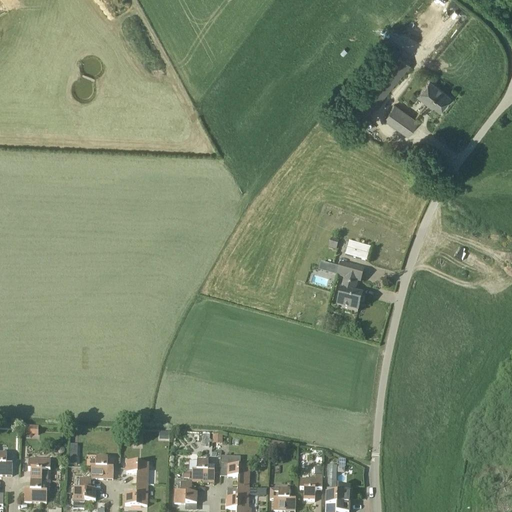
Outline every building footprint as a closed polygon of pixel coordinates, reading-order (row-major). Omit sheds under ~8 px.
[(0,0),(0,12),(26,0),(0,0)] [(390,49),(344,109),(363,124),(410,65),(390,49)] [(429,81),(417,96),(427,104),(429,102),(440,111),(450,98),(429,81)] [(418,122),(414,119),(395,106),(385,119),(408,136),(418,122)] [(465,230),(460,239),(490,256),(495,247),(465,230)] [(336,250),(339,242),(331,239),(328,248),(336,250)] [(349,242),(345,256),(367,262),(371,249),(349,242)] [(478,272),(483,262),(450,242),(444,252),(478,272)] [(344,280),(336,307),(358,313),(360,304),(364,305),(366,297),(354,294),(357,283),(360,284),(364,271),(340,264),(336,277),(344,280)] [(321,330),(324,321),(316,319),(313,327),(321,330)] [(29,427),(29,436),(40,435),(40,426),(29,427)] [(213,436),(213,444),(222,445),(223,436),(213,436)] [(0,477),(12,477),(13,466),(6,466),(7,455),(0,454),(0,477)] [(240,458),(228,458),(221,457),(220,478),(227,478),(227,479),(238,479),(238,489),(249,490),(250,468),(240,468),(240,458)] [(91,469),(91,480),(113,481),(113,470),(107,470),(108,459),(96,458),(96,469),(91,469)] [(31,482),(50,483),(51,461),(29,460),(28,472),(31,472),(31,482)] [(192,472),(192,484),(214,485),(214,473),(208,473),(208,462),(197,462),(197,473),(192,472)] [(137,486),(148,486),(149,465),(127,464),(126,474),(137,474),(137,486)] [(328,467),(327,489),(336,490),(337,467),(328,467)] [(300,481),(300,492),(304,492),(304,502),(315,503),(315,493),(322,493),(322,476),(315,476),(315,481),(300,481)] [(90,491),(91,480),(80,480),(79,491),(74,490),(73,510),(84,510),(84,502),(96,502),(96,491),(90,491)] [(50,494),(50,483),(31,482),(30,493),(25,492),(24,504),(47,504),(47,494),(50,494)] [(191,495),(192,484),(181,483),(180,494),(175,494),(174,505),(197,506),(197,495),(191,495)] [(147,508),(148,486),(137,486),(136,496),(126,496),(125,507),(147,508)] [(349,511),(350,488),(337,487),(337,495),(326,494),(325,511),(349,511)] [(248,511),(249,490),(238,489),(237,500),(227,499),(226,511),(237,511),(236,511),(250,511),(251,510),(250,510),(250,511),(248,511)] [(270,491),(270,501),(274,501),(273,511),(295,511),(296,502),(289,502),(290,491),(270,491)]
